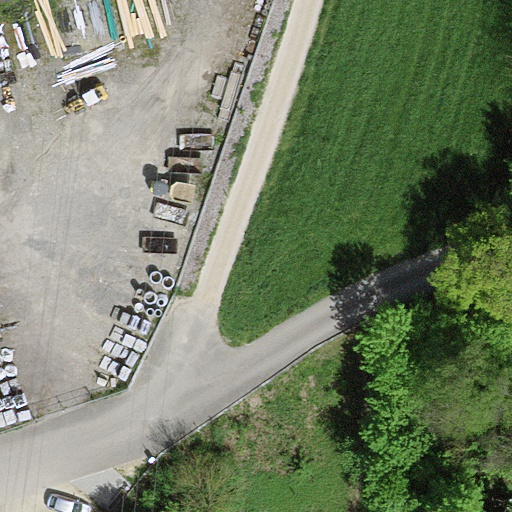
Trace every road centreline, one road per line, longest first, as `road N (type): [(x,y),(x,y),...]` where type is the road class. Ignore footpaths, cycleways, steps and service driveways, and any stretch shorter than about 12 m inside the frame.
road 1 (track): [(325,0),(187,366),(271,351),(374,289),(441,262),(511,259)]
road 2 (residential): [(0,477),(76,458),(187,366)]
